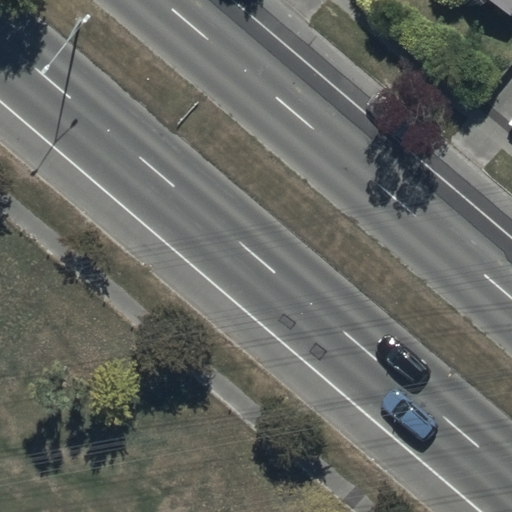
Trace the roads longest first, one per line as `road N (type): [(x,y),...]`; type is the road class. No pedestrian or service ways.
road 1 (primary): [(511,476),(0,39)]
road 2 (primary): [(163,0),(511,296)]
